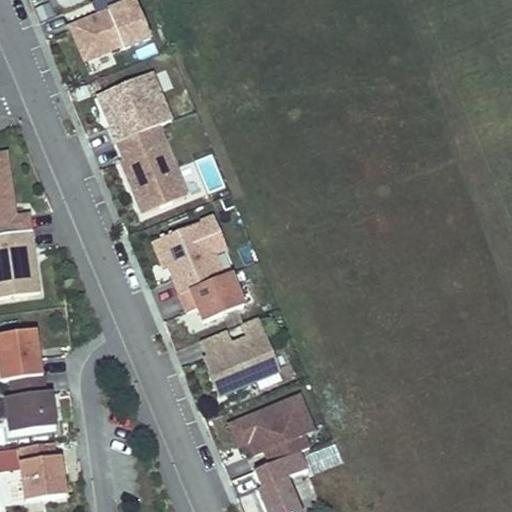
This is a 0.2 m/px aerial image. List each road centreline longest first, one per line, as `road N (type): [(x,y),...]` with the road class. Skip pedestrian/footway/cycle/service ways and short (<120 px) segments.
road 1 (residential): [(32,86),(139,339)]
road 2 (residential): [(107,511),(89,376),(102,358),(139,339)]
road 3 (residential): [(139,339),(211,511)]
